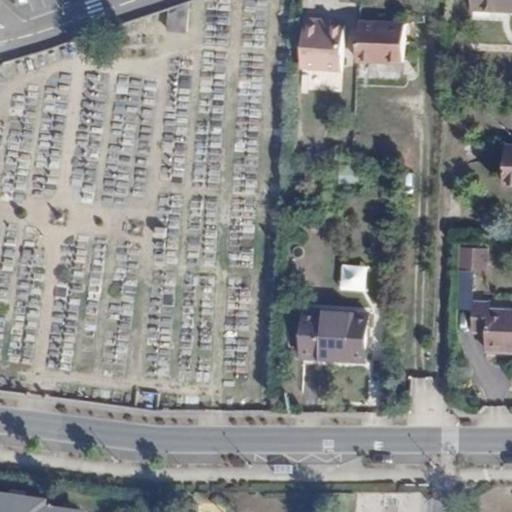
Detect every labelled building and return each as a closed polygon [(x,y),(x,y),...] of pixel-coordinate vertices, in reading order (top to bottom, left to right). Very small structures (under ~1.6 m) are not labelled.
[(511,0),(473,0),(473,9),(511,11),(511,0)] [(190,1),(170,8),(168,31),(188,32),(190,1)] [(303,67),(333,69),(335,24),(323,24),(323,20),(306,19),(303,67)] [(335,24),(333,69),(343,70),(345,25),(335,24)] [(358,62),(405,64),(406,27),(360,25),(358,62)] [(459,244),(457,268),(488,270),(490,247),(459,244)] [(366,291),(368,265),(342,263),(340,289),(366,291)] [(511,309),(491,308),(492,302),(475,301),(474,333),(489,334),(487,352),(511,353),(511,309)] [(372,313),(307,309),(304,358),(368,362),(372,313)] [(0,511),(65,511),(36,508),(37,502),(0,496),(0,511)]
